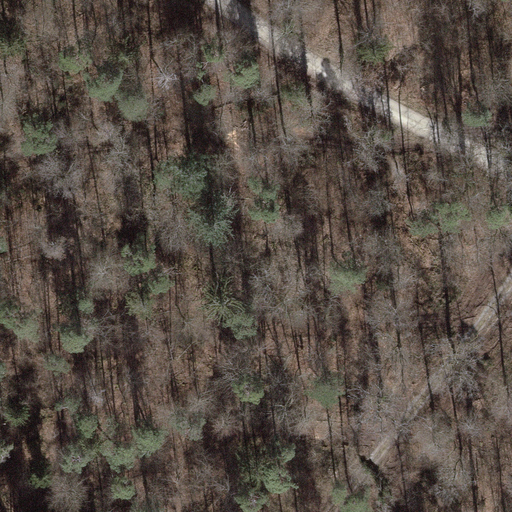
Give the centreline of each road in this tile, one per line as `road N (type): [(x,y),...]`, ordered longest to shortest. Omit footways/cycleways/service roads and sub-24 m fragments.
road 1 (unclassified): [(511,168),(276,39),(229,0)]
road 2 (track): [(329,511),(511,286)]
